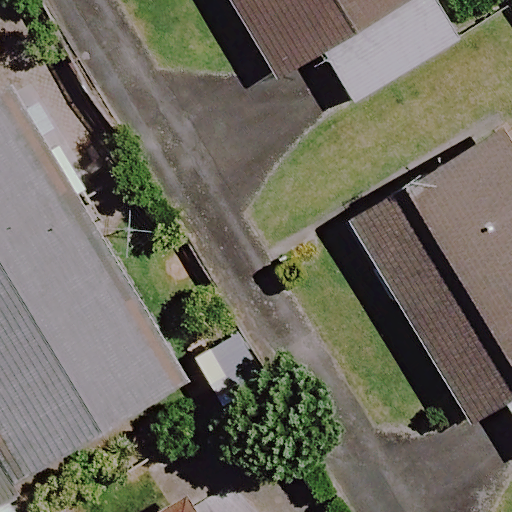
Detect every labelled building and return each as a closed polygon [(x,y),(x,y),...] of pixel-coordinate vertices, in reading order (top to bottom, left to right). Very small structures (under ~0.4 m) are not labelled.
[(454,44),(427,0),(219,0),(270,83),(307,61),(338,113),(454,44)] [(48,465),(179,388),(7,93),(0,96),(0,480),(5,490),(48,465)] [(511,165),(496,139),(393,202),(423,251),(371,282),(462,432),(500,409),(511,427),(511,165)] [(255,511),(232,473),(165,511),(255,511)] [(18,511),(5,490),(0,480),(0,511),(18,511)]
